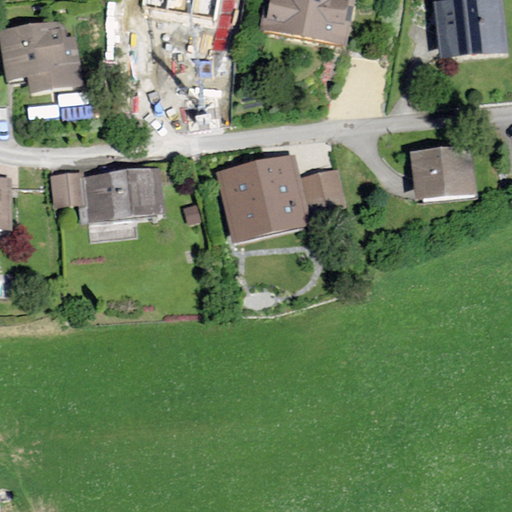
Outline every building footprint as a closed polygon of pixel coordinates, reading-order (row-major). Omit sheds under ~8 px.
[(356,6),(331,0),(265,0),(256,39),(341,61),(356,6)] [(503,0),(431,7),(438,76),(510,70),(503,0)] [(74,33),(0,43),(0,103),(1,109),(82,98),(74,33)] [(465,158),(402,165),(408,220),(471,213),(465,158)] [(328,161),(210,175),(219,252),(337,238),(328,161)] [(163,179),(77,185),(81,241),(167,235),(163,179)] [(8,184),(0,183),(0,246),(9,246),(8,184)]
